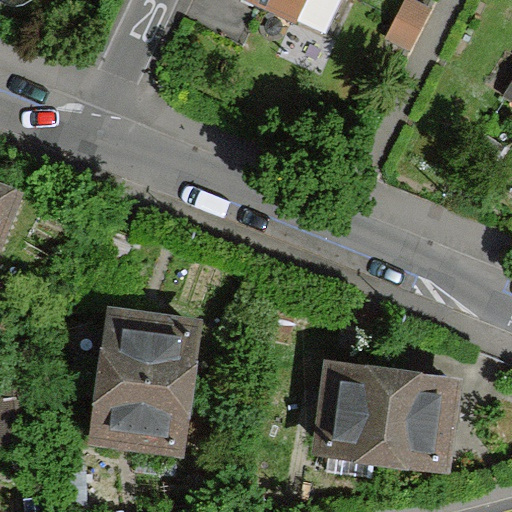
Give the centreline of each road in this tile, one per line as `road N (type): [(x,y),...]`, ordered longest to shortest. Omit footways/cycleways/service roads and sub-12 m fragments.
road 1 (residential): [(511,306),(96,138)]
road 2 (residential): [(96,138),(160,0)]
